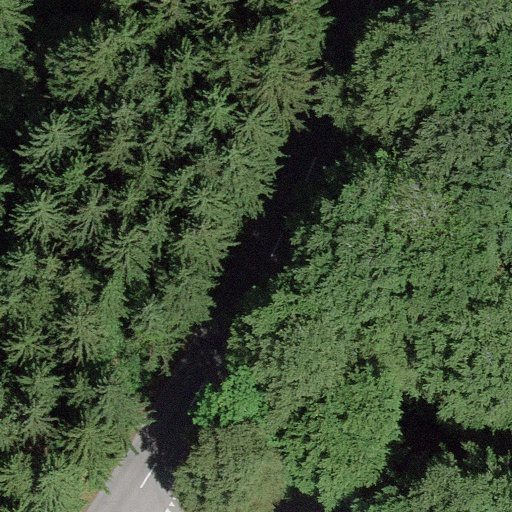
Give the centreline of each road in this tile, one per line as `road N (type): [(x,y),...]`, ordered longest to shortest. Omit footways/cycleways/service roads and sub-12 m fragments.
road 1 (unclassified): [(365,0),(286,208),(124,511)]
road 2 (unclassified): [(511,466),(360,511)]
